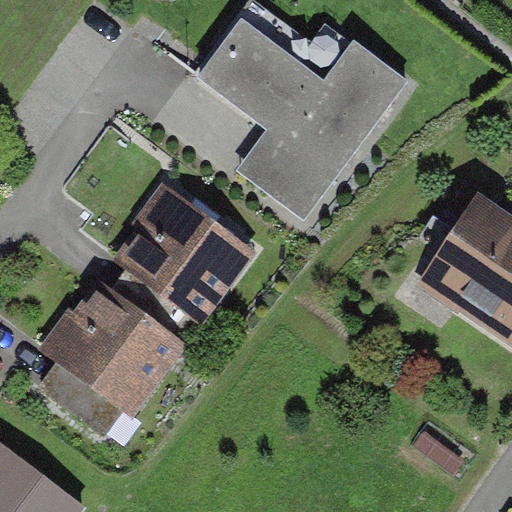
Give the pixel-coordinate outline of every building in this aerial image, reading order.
[(245,166),(310,215),(416,76),(364,36),(333,77),(250,14),(205,73),(275,126),(245,166)] [(121,261),(208,325),(265,249),(178,185),(121,261)] [(511,211),(487,195),(430,279),(511,333),(511,211)] [(50,356),(137,421),(190,350),(103,285),(50,356)] [(9,439),(0,450),(0,511),(78,511),(88,500),(9,439)]
